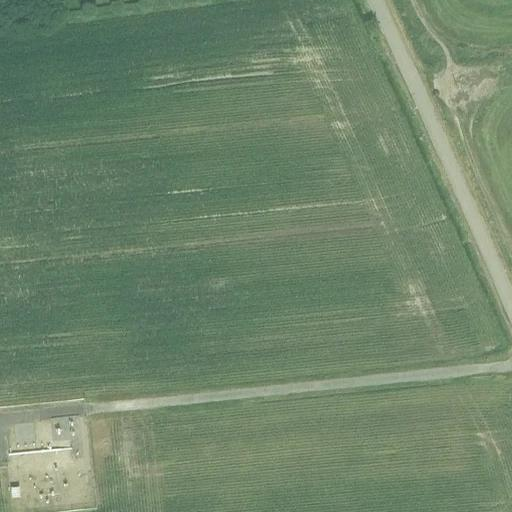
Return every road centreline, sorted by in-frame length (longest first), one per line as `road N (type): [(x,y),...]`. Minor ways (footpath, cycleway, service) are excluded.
road 1 (unknown): [(95,407),(511,363)]
road 2 (unclassified): [(511,303),(377,0)]
